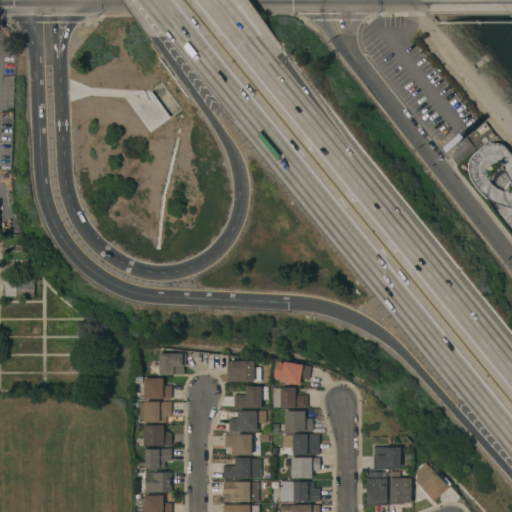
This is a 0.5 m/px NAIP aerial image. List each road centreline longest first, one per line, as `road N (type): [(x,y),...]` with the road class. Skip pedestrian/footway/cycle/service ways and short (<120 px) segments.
road 1 (motorway): [(194,45),(511,435)]
road 2 (motorway): [(33,0),(40,182),(71,252),(106,282),(139,294),(287,302)]
road 3 (motorway): [(242,207),(226,245),(175,275),(125,270),(86,239),(60,182),(52,0)]
road 4 (motorway): [(511,375),(266,73)]
road 5 (residential): [(333,0),(360,72),(511,254)]
road 6 (motorway): [(287,302),(327,307),(370,328),(452,408)]
